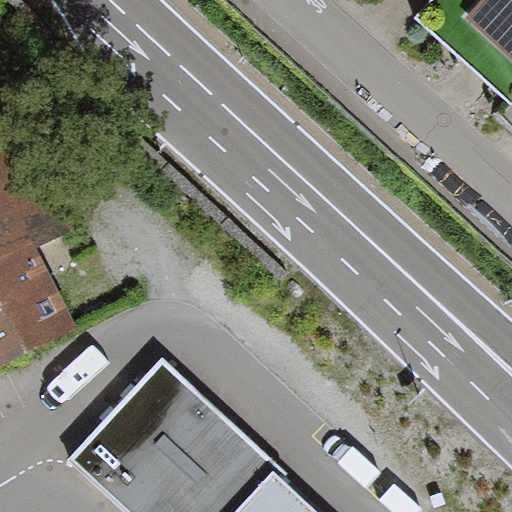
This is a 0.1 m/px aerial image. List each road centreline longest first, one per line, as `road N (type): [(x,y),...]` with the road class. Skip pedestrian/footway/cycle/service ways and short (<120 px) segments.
road 1 (primary): [(111,0),(511,365)]
road 2 (residential): [(289,0),(511,213)]
